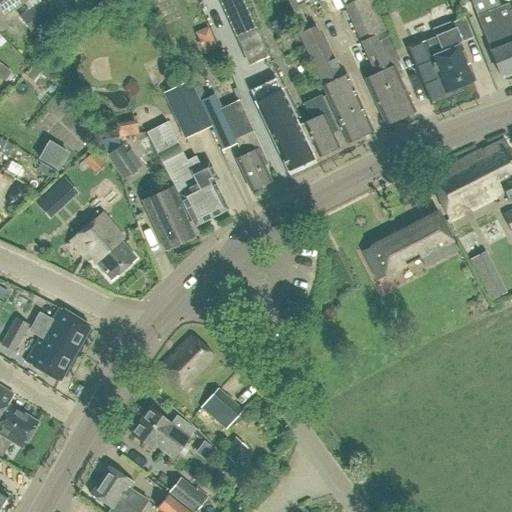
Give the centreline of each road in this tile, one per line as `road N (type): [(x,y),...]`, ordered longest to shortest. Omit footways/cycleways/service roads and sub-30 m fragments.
road 1 (tertiary): [(192,281),(269,212),(437,134),(511,110)]
road 2 (residential): [(362,511),(192,281)]
road 3 (tertiary): [(38,511),(145,327)]
road 4 (residential): [(0,259),(145,327)]
